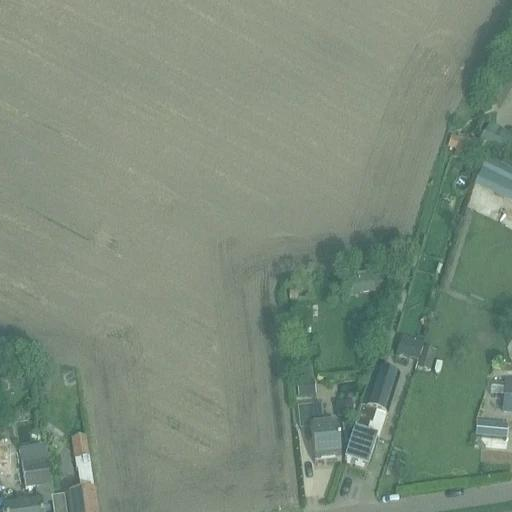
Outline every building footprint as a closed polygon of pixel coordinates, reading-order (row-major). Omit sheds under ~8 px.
[(470,142),(451,136),(447,147),(456,150),(454,158),(464,161),(470,142)] [(483,171),(476,185),(511,202),(511,171),(488,160),(483,171)] [(430,375),(436,354),(424,350),(417,371),(430,375)] [(376,413),(387,416),(400,377),(378,370),(365,409),(376,413)] [(511,380),(506,380),(503,414),(511,414),(511,380)] [(398,391),(387,420),(400,425),(410,395),(398,391)] [(361,408),(344,463),(367,470),(377,439),(366,436),(369,425),(372,426),(376,413),(365,409),(361,408)] [(300,431),(311,430),(315,464),(339,461),(336,426),(322,427),(320,409),(298,411),(300,431)] [(476,422),(475,436),(506,439),(507,425),(476,422)] [(72,440),(75,462),(72,462),(73,471),(78,470),(81,494),(67,496),(69,511),(96,511),(86,438),(72,440)] [(51,485),(48,462),(20,465),(23,489),(51,485)] [(65,511),(64,497),(52,499),(53,511),(65,511)] [(41,511),(40,500),(3,505),(3,511),(41,511)]
